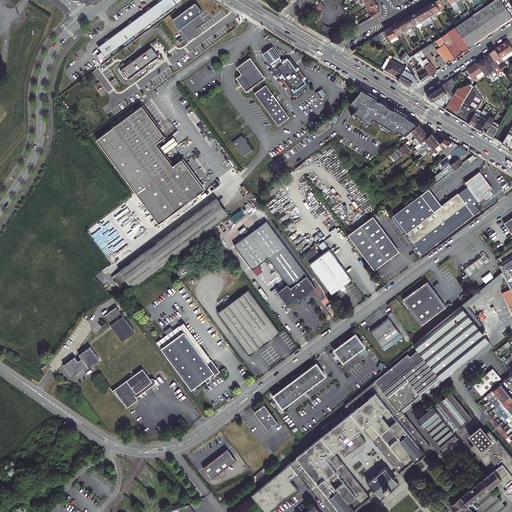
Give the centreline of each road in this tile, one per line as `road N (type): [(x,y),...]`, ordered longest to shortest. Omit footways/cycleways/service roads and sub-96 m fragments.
road 1 (tertiary): [(8,372),(93,438),(139,455),(200,439),(276,375)]
road 2 (tertiary): [(276,375),(189,436),(147,447),(104,435),(8,372)]
road 3 (tertiary): [(276,375),(511,201)]
road 4 (unknown): [(369,511),(477,423),(453,380),(459,370),(483,355),(500,376)]
road 5 (primary): [(84,19),(50,56),(35,152),(0,210)]
road 6 (primary): [(329,58),(511,166)]
road 7 (residential): [(411,98),(511,27)]
road 8 (unknown): [(226,511),(317,433)]
